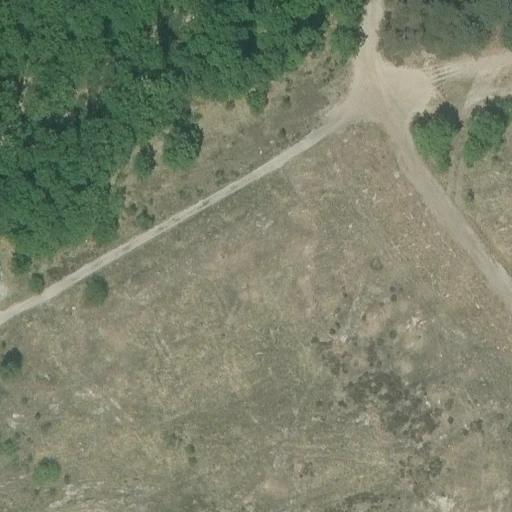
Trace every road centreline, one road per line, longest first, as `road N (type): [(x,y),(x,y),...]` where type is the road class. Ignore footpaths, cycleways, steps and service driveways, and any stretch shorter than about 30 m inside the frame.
road 1 (track): [(367,0),(364,63),(374,96),(0,315)]
road 2 (track): [(374,96),(511,299)]
road 3 (track): [(374,96),(511,70)]
